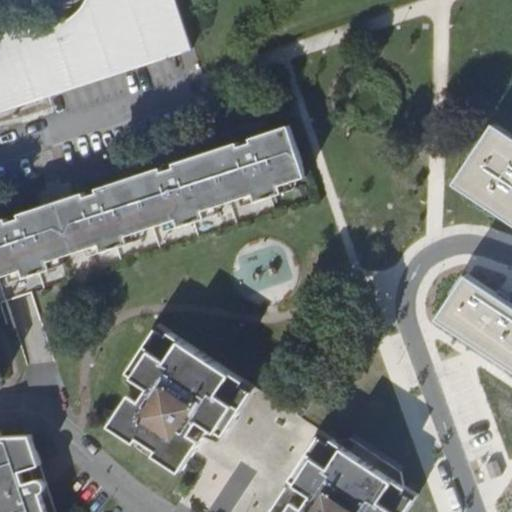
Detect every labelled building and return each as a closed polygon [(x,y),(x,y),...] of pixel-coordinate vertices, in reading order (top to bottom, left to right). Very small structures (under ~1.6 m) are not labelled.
[(91,0),(87,9),(78,17),(70,23),(58,28),(46,30),(37,29),(27,26),(19,22),(10,16),(0,44),(0,113),(67,91),(178,54),(173,38),(182,33),(192,49),(193,49),(178,4),(176,0),(91,0)] [(173,38),(178,54),(192,49),(182,33),(173,38)] [(256,139),(252,141),(240,145),(238,142),(187,159),(191,169),(183,172),(181,165),(175,167),(162,171),(160,168),(97,189),(98,192),(85,197),(84,194),(71,198),(88,250),(91,258),(130,245),(128,237),(177,220),(180,228),(207,219),(204,210),(254,194),(257,202),(283,193),(281,185),(306,176),(289,125),(264,134),(267,144),(260,147),(256,139)] [(511,134),(497,125),(460,183),(511,218),(511,134)] [(251,138),(252,141),(256,139),(260,147),(267,144),(264,134),(251,138)] [(174,164),(175,167),(181,165),(183,172),(191,169),(187,159),(174,164)] [(45,202),(76,192),(71,176),(40,187),(45,202)] [(62,259),(88,250),(71,198),(44,207),(62,259)] [(62,259),(44,207),(21,216),(21,218),(8,223),(6,220),(0,222),(0,382),(4,382),(0,370),(0,279),(23,272),(26,280),(65,267),(62,259)] [(511,301),(469,275),(442,318),(511,365),(511,301)] [(241,383),(244,379),(241,377),(239,378),(172,333),(170,337),(158,329),(128,373),(140,381),(135,389),(112,425),(133,439),(161,458),(180,471),(210,427),(223,436),(252,390),(241,383)] [(28,363),(53,358),(48,331),(23,337),(28,363)] [(47,511),(40,490),(44,486),(45,482),(43,479),(41,477),(36,477),(23,480),(20,469),(32,465),(40,463),(31,432),(20,433),(2,435),(1,431),(0,431),(0,511),(47,511)] [(405,511),(417,496),(403,487),(401,473),(400,472),(349,438),(335,442),(322,433),(321,432),(268,511),(405,511)] [(36,477),(32,465),(20,469),(23,480),(36,477)]
